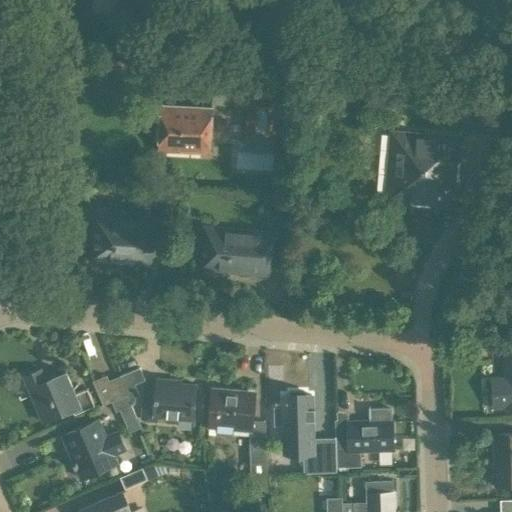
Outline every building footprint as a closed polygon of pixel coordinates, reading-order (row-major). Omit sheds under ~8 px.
[(164,80),(165,63),(132,62),(131,78),(164,80)] [(248,95),(246,140),(273,142),(274,123),(299,124),(300,103),(276,101),(276,97),(248,95)] [(211,108),(161,105),(159,148),(209,151),(211,108)] [(500,109),(462,106),(460,130),(498,133),(500,109)] [(458,138),(391,132),(385,200),(452,206),(458,138)] [(154,223),(96,218),(94,244),(92,243),(91,258),(113,260),(114,257),(125,258),(125,260),(151,262),(154,223)] [(270,232),(211,227),(209,250),(202,249),(200,266),(267,272),(270,232)] [(511,350),(501,351),(502,383),(491,384),(492,405),(503,405),(503,407),(511,406),(511,350)] [(119,375),(127,394),(129,399),(139,395),(135,383),(145,378),(140,366),(119,375)] [(45,381),(39,369),(23,376),(43,421),(72,408),(74,413),(94,404),(87,387),(75,393),(65,372),(45,381)] [(127,394),(119,375),(108,379),(107,375),(93,380),(104,404),(111,401),(127,394)] [(170,380),(155,379),(154,384),(143,383),(140,418),(156,419),(156,414),(192,417),(194,385),(170,383),(170,380)] [(211,388),(208,426),(216,427),(216,433),(232,435),(233,428),(252,429),(254,394),(226,392),(227,389),(211,388)] [(283,405),(275,405),(276,422),(284,422),(285,450),(304,449),(304,470),(336,469),(335,467),(335,434),(312,435),(311,392),(304,393),(304,388),(291,389),(291,393),(283,393),(283,405)] [(127,394),(111,401),(115,410),(120,408),(130,431),(140,427),(129,399),(127,394)] [(336,419),(334,419),(335,434),(335,467),(362,466),(361,449),(391,448),(390,420),(389,420),(388,408),(368,409),(368,406),(366,407),(367,422),(347,422),(346,410),(335,411),(336,419)] [(105,437),(98,420),(64,434),(81,478),(116,462),(112,453),(124,448),(117,431),(105,437)] [(511,433),(493,434),(494,486),(511,485),(511,433)] [(266,478),(265,438),(249,439),(250,478),(266,478)] [(154,464),(143,469),(147,478),(162,472),(159,464),(154,464)] [(143,469),(142,468),(119,478),(124,488),(147,478),(143,469)] [(392,511),(392,490),(393,490),(393,481),(365,482),(365,491),(363,491),(364,502),(354,502),(354,511),(392,511)] [(129,511),(120,491),(81,509),(82,511),(129,511)] [(340,511),(340,497),(324,498),(324,511),(340,511)]
